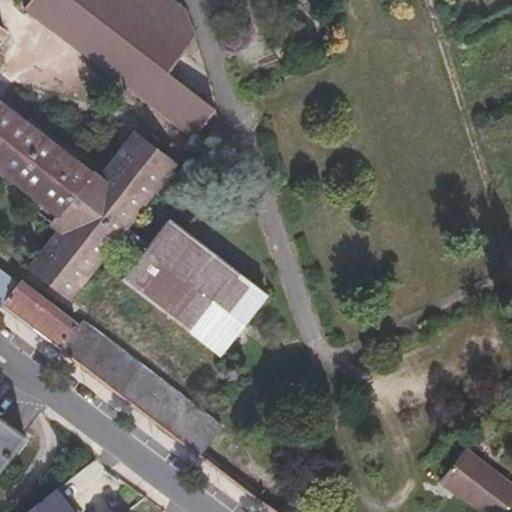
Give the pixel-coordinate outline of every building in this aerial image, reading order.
[(32,0),(22,12),(186,143),(210,113),(174,85),(163,76),(185,49),(130,6),(134,0),(32,0)] [(134,0),(130,6),(185,49),(190,42),(180,14),(161,0),(134,0)] [(0,32),(0,176),(64,226),(29,271),(68,301),(173,167),(134,135),(98,182),(0,106),(0,40),(4,35),(0,32)] [(185,49),(163,76),(174,85),(195,57),(185,49)] [(119,283),(214,358),(235,332),(262,299),(166,223),(119,283)] [(0,306),(0,307),(17,285),(18,284),(0,269),(0,306)] [(0,307),(196,457),(216,430),(81,324),(76,331),(17,285),(0,307)] [(0,469),(24,438),(0,419),(0,469)] [(442,485),(478,511),(505,511),(511,503),(511,487),(465,453),(442,485)] [(76,511),(63,492),(32,511),(76,511)] [(255,501),(269,511),(286,511),(261,493),(255,501)]
